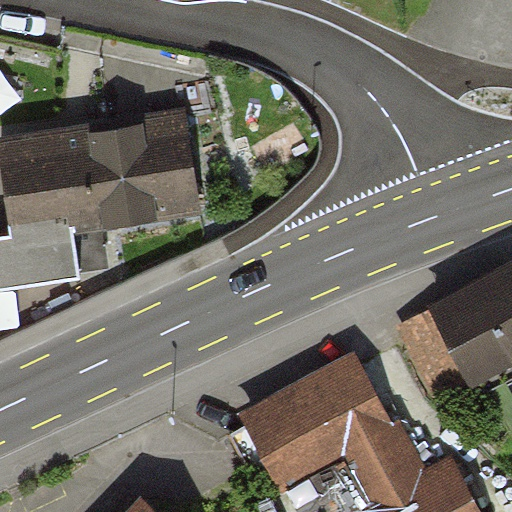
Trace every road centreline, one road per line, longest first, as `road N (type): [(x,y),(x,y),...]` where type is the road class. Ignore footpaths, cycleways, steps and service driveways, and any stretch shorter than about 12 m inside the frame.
road 1 (primary): [(0,413),(219,308),(434,218)]
road 2 (residential): [(434,218),(393,120),(361,83),(312,51),(88,0)]
